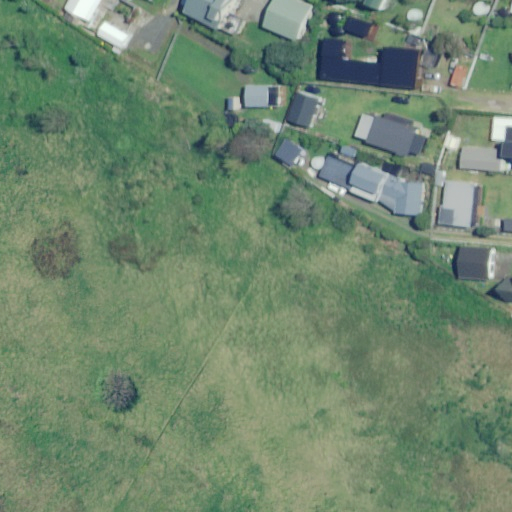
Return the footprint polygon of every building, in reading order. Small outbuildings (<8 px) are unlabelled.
[(121,0),(76,0),(72,8),(96,21),(105,5),(115,11),(121,0)] [(194,12),(200,0),(186,0),(183,7),(194,12)] [(200,0),(194,12),(240,35),(249,16),(237,11),(242,0),(200,0)] [(318,7),(302,0),(281,0),(270,27),(303,41),(318,7)] [(391,0),(375,0),(374,4),(388,9),(391,0)] [(492,7),(491,5),(490,4),(489,3),(488,2),(487,2),(486,1),(484,1),(483,1),(482,2),(481,2),(479,3),(479,4),(478,5),(477,6),(477,7),(477,9),(477,10),(477,11),(478,13),(479,14),(480,15),(481,15),(482,16),(483,16),(485,16),(486,16),(487,16),(488,15),(489,14),(490,13),(491,12),(492,11),(492,10),(492,9),(492,7)] [(425,15),(425,14),(425,12),(424,11),(423,10),(422,10),(421,9),(420,8),(418,8),(417,8),(416,9),(415,9),(413,10),(412,11),(412,12),(411,13),(411,14),(410,15),(410,17),(411,18),(411,19),(412,20),(413,21),(414,22),(415,23),(416,23),(417,23),(419,23),(420,23),(421,23),(422,22),(423,21),(424,20),(425,19),(425,18),(425,16),(425,15)] [(127,49),(140,27),(116,13),(103,34),(127,49)] [(285,87),(254,86),(253,106),(284,108),(285,87)] [(324,99),(303,92),(293,120),(314,127),(324,99)] [(424,126),(389,113),(387,118),(371,113),(363,138),(414,156),(415,152),(424,155),(430,137),(421,134),(424,126)] [(511,118),(500,118),(498,141),(511,142),(511,118)] [(462,139),(451,136),(448,146),(459,149),(462,139)] [(360,157),(363,147),(348,144),(346,154),(360,157)] [(503,149),(468,147),(466,168),(506,171),(507,163),(502,162),(503,149)] [(322,176),(357,191),(380,201),(384,193),(401,200),(400,213),(426,215),(428,183),(407,177),(406,179),(369,163),(366,171),(331,156),(322,176)] [(445,188),(447,172),(439,171),(438,187),(445,188)] [(483,228),(485,206),(486,186),(452,183),(450,205),(447,205),(445,224),(483,228)] [(497,249),(467,247),(465,278),(495,280),(497,249)]
